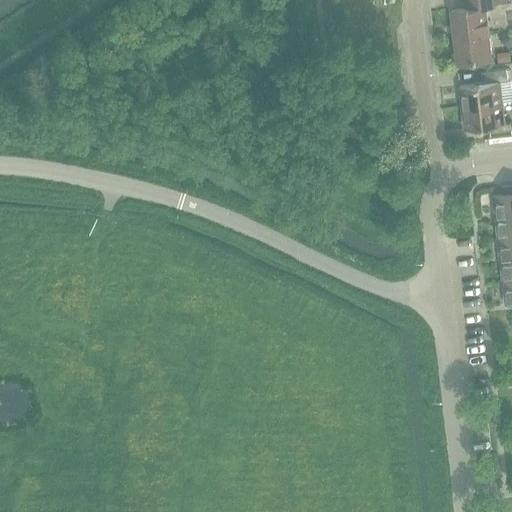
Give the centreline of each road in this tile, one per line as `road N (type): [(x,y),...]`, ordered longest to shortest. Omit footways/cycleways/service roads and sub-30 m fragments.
road 1 (unclassified): [(437,308),(202,208),(88,175),(0,165)]
road 2 (residential): [(437,308),(461,511)]
road 3 (residential): [(434,163),(413,0)]
road 4 (residential): [(434,163),(437,308)]
